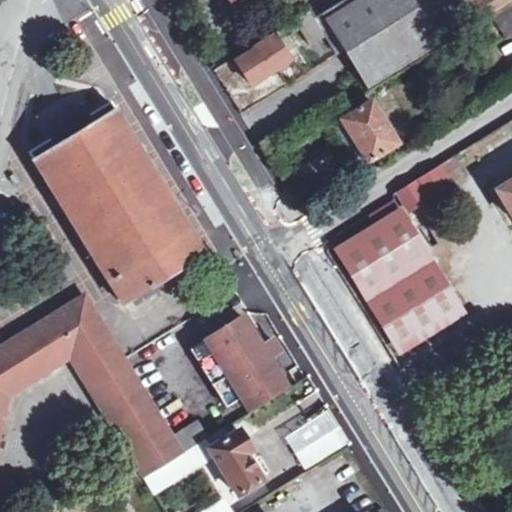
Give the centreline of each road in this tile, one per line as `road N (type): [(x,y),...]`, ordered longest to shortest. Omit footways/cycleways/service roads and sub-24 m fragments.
road 1 (tertiary): [(265,256),(426,511)]
road 2 (tertiary): [(106,0),(265,256)]
road 3 (unclassified): [(511,106),(265,256)]
